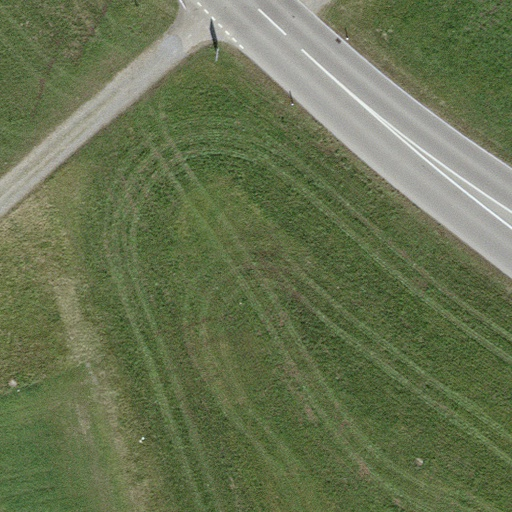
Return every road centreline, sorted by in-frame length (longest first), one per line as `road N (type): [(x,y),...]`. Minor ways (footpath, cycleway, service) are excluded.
road 1 (tertiary): [(511,220),(354,99),(244,0)]
road 2 (track): [(0,205),(225,0)]
